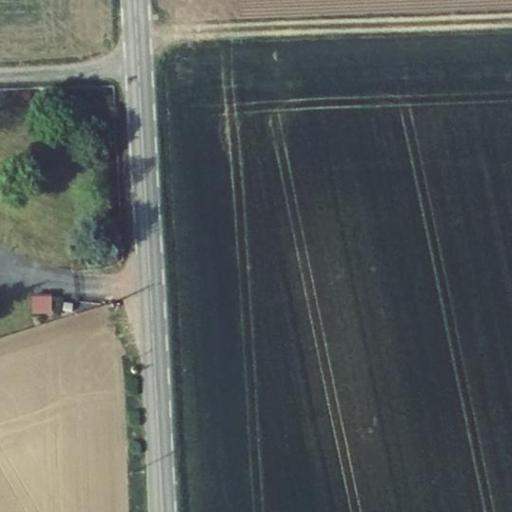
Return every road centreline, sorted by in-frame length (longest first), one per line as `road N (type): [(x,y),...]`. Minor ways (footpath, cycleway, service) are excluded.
road 1 (tertiary): [(135,0),(161,511)]
road 2 (track): [(136,34),(511,18)]
